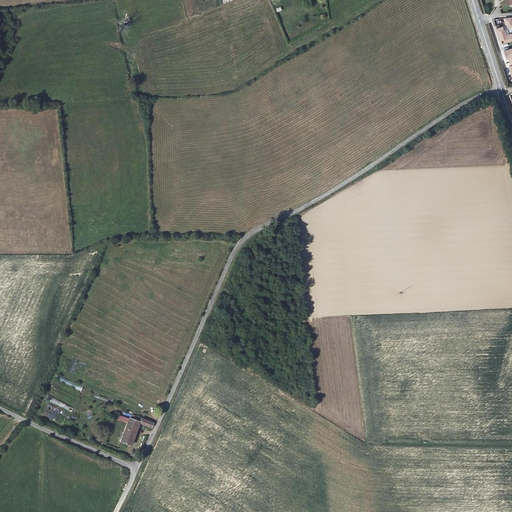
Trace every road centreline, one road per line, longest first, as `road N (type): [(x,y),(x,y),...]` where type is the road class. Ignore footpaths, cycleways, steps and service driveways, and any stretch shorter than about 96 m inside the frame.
road 1 (unclassified): [(137,467),(244,238),(499,85)]
road 2 (unclassified): [(137,467),(0,407)]
